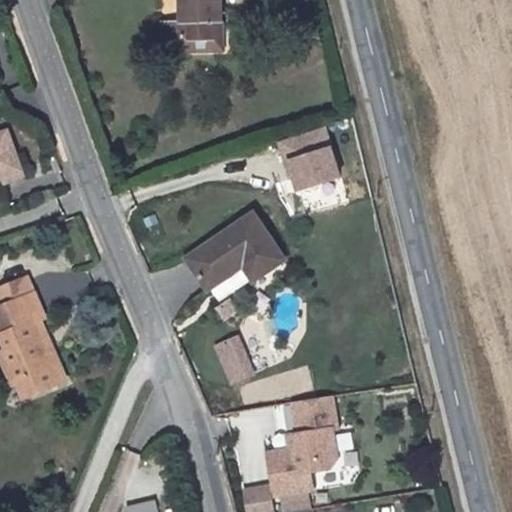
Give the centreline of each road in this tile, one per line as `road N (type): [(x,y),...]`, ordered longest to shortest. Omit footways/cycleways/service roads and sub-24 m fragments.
road 1 (residential): [(29,0),(223,511)]
road 2 (secondary): [(482,511),(358,0)]
